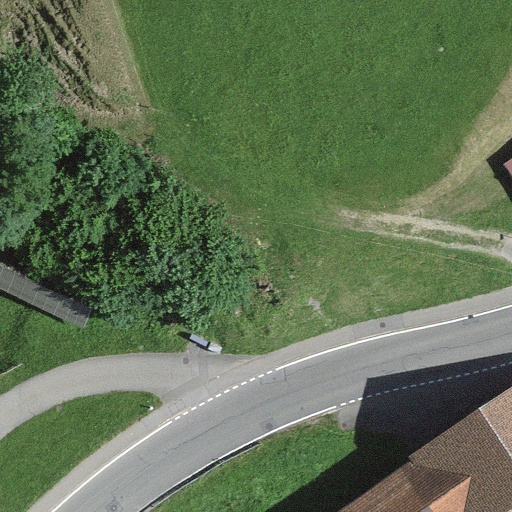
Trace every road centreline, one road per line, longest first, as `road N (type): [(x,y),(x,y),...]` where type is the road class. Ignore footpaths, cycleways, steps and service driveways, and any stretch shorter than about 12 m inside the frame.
road 1 (tertiary): [(87,511),(210,425),(365,365),(511,327)]
road 2 (track): [(251,174),(322,208),(511,249)]
